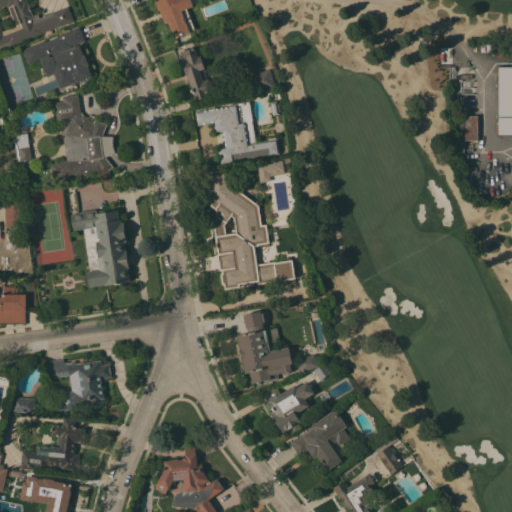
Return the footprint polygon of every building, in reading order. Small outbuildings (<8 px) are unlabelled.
[(0,0),(26,0),(32,15),(37,13),(39,18),(50,13),(68,5),(73,20),(0,49),(0,0)] [(190,0),(193,5),(187,8),(195,29),(175,37),(168,21),(165,23),(160,9),(159,9),(154,0),(190,0)] [(60,89),(54,73),(47,76),(41,60),(29,64),(23,48),(44,40),(45,41),(57,37),(56,35),(79,26),(85,40),(75,44),(76,46),(79,44),(83,55),(84,54),(85,57),(87,57),(88,59),(89,60),(89,61),(88,62),(89,65),(88,66),(92,76),(60,89)] [(187,74),(186,74),(181,61),(182,61),(181,57),(182,57),(180,51),(183,50),(183,49),(194,46),(198,56),(200,55),(204,68),(202,68),(206,79),(209,78),(213,90),(206,93),(207,96),(196,100),(187,74)] [(270,68),(275,86),(253,93),(247,76),(270,68)] [(105,156),(113,166),(103,174),(100,171),(91,172),(91,174),(83,175),(83,173),(75,174),(75,173),(52,176),(50,163),(55,163),(55,161),(66,160),(63,137),(64,134),(59,131),(63,120),(55,122),(52,102),(62,100),(62,96),(78,93),(81,115),(81,114),(88,116),(89,114),(97,117),(96,120),(106,124),(102,134),(113,136),(112,140),(113,144),(113,147),(116,152),(105,156)] [(279,111),(279,113),(272,114),(272,112),(271,112),(270,104),(271,104),(270,101),(276,100),(277,102),(278,102),(279,111)] [(252,120),(256,141),(268,139),(267,138),(275,136),(275,138),(277,138),(279,153),(220,163),(217,147),(225,146),(222,131),(215,132),(213,122),(197,125),(195,110),(248,101),(249,103),(250,103),(252,120)] [(478,140),(465,140),(464,115),(477,115),(478,140)] [(33,165),(21,167),(18,148),(17,142),(28,140),(29,146),(33,165)] [(6,163),(8,160),(12,159),(16,162),(17,166),(14,170),(9,170),(6,167),(6,163)] [(282,159),(284,173),(270,175),(270,180),(260,182),(257,164),(282,159)] [(496,178),(493,168),(500,166),(504,177),(496,201),(489,199),(496,178)] [(202,172),(224,167),(227,186),(256,204),(259,223),(264,224),(266,241),(253,245),(256,264),(290,259),(293,278),(222,288),(210,218),(214,216),(213,209),(208,204),(202,172)] [(5,201),(21,201),(21,227),(5,227),(5,201)] [(105,285),(105,284),(90,286),(87,270),(90,270),(83,228),(73,230),(70,213),(79,212),(79,211),(95,208),(95,209),(96,209),(97,212),(118,209),(119,218),(121,218),(121,221),(124,221),(127,241),(124,241),(125,249),(126,249),(129,267),(128,268),(130,281),(105,285)] [(0,322),(0,296),(2,296),(2,293),(3,293),(3,285),(17,285),(17,293),(25,293),(25,322),(0,322)] [(247,327),(246,327),(243,314),(260,310),(263,330),(277,327),(279,340),(268,342),(270,352),(289,348),(292,363),(290,363),(291,370),(278,373),(279,379),(271,380),(271,379),(252,382),(250,372),(245,373),(242,360),(240,347),(237,334),(248,332),(247,327)] [(319,365),(302,372),(301,370),(298,371),(296,366),(298,365),(297,363),(300,362),(298,360),(314,353),(319,365)] [(101,359),(102,364),(109,363),(111,376),(100,378),(103,395),(102,395),(104,404),(57,413),(54,393),(72,390),(69,374),(48,378),(45,361),(63,358),(64,362),(65,361),(66,362),(71,361),(75,360),(76,362),(83,361),(83,362),(101,359)] [(324,385),(313,369),(325,364),(335,377),(324,385)] [(295,384),(297,387),(307,381),(314,392),(305,398),(309,405),(296,413),(300,421),(282,432),(270,412),(272,410),(267,402),(269,401),(264,392),(276,385),(280,393),(295,384)] [(34,398),(33,412),(12,411),(13,396),(34,398)] [(341,459),(341,460),(327,470),(317,455),(314,457),(308,449),(299,456),(289,442),(305,431),(306,433),(307,432),(305,431),(312,426),(311,425),(333,410),(334,412),(336,410),(346,425),(343,428),(349,437),(339,445),(336,441),(331,444),(341,459)] [(76,418),(75,427),(85,428),(84,442),(75,441),(74,453),(79,453),(78,465),(74,465),(73,470),(62,469),(62,468),(35,466),(35,469),(20,468),(21,450),(37,451),(37,445),(41,445),(41,444),(47,445),(47,446),(60,446),(61,436),(51,435),(51,431),(49,431),(50,423),(62,424),(63,417),(76,418)] [(392,436),(396,440),(389,445),(391,447),(392,446),(397,453),(395,454),(403,465),(390,474),(376,453),(377,453),(374,448),(392,436)] [(208,499),(216,511),(198,511),(195,507),(176,506),(171,504),(176,493),(183,490),(183,486),(184,486),(184,479),(174,480),(169,488),(168,488),(165,493),(155,488),(158,482),(157,482),(165,468),(164,460),(171,460),(171,459),(178,458),(178,459),(182,459),(185,455),(185,447),(195,446),(195,453),(196,453),(197,463),(202,462),(202,463),(203,464),(203,469),(203,470),(210,480),(209,480),(210,483),(217,478),(224,488),(208,499)] [(344,480),(348,486),(363,477),(363,478),(372,472),(377,479),(374,481),(375,482),(372,484),(372,483),(369,485),(374,493),(365,498),(372,510),(369,511),(348,511),(347,511),(341,502),(342,501),(340,498),(339,498),(337,495),(337,494),(333,487),(344,480)] [(66,511),(45,511),(47,503),(19,498),(22,480),(25,481),(26,475),(54,479),(54,480),(70,483),(69,484),(71,484),(70,491),(71,491),(66,511)]
